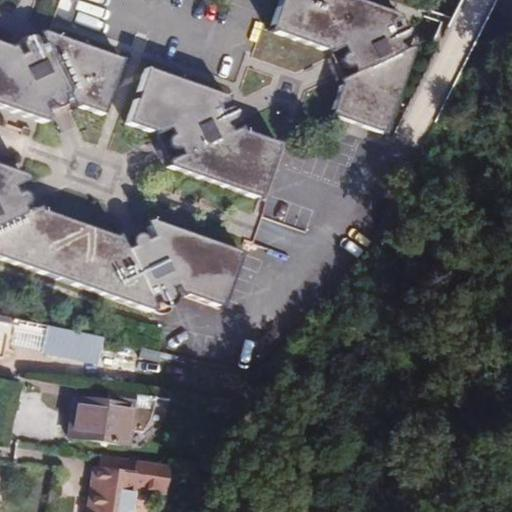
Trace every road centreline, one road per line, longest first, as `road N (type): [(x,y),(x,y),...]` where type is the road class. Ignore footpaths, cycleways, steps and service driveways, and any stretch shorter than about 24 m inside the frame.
road 1 (unknown): [(0,371),(141,384)]
road 2 (unknown): [(0,444),(138,460)]
